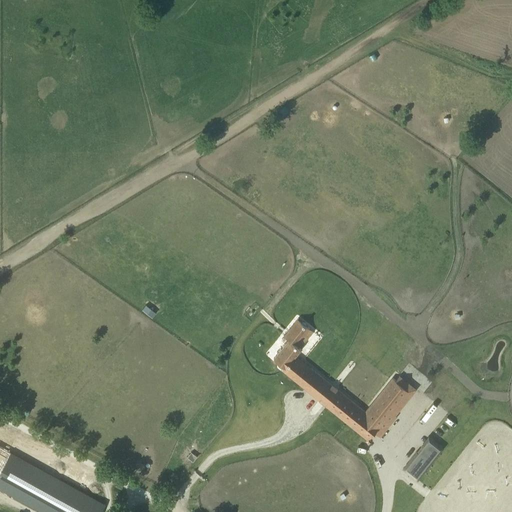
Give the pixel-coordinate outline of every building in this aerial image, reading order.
[(285,348),(273,362),(300,385),(317,365),(303,353),(302,354),(293,346),(289,351),(285,348)] [(264,383),(272,373),(263,365),(255,375),(264,383)] [(370,428),(375,430),(377,424),(389,428),(395,413),(388,410),(384,419),(375,415),(370,428)] [(320,450),(324,445),(309,431),(305,436),(320,450)] [(13,442),(0,435),(0,487),(44,511),(64,511),(77,490),(8,452),(13,442)]
